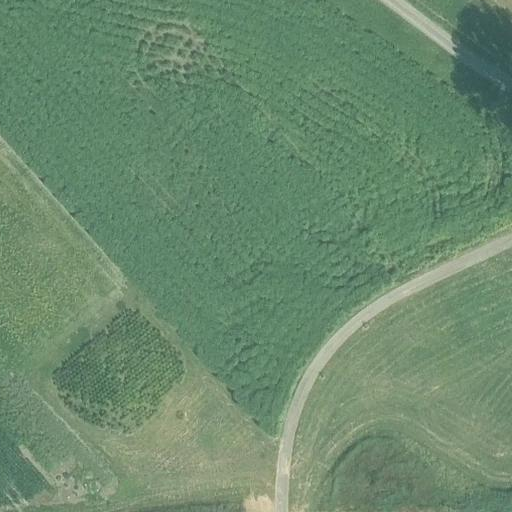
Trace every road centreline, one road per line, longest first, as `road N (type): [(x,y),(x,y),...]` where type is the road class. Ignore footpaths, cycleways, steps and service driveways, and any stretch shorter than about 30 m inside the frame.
road 1 (track): [(285,511),(287,441),(326,350),(394,295),(511,240)]
road 2 (unclassified): [(511,86),(388,0)]
